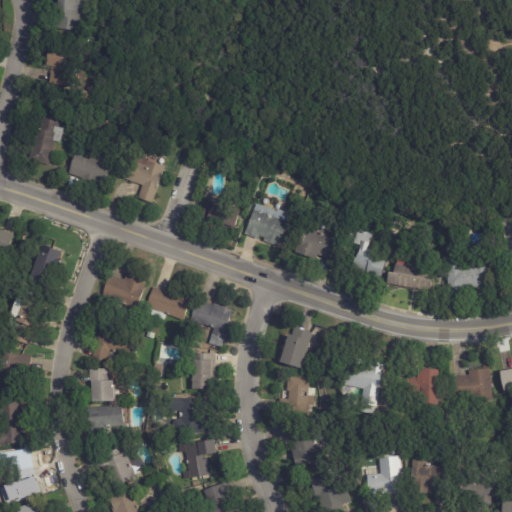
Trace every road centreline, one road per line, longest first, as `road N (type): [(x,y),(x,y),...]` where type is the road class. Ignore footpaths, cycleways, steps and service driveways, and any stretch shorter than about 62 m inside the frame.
road 1 (tertiary): [(511,323),(411,325),(0,188)]
road 2 (residential): [(106,224),(70,332),(57,407),(81,511)]
road 3 (residential): [(268,283),(248,350),(243,409),(274,511)]
